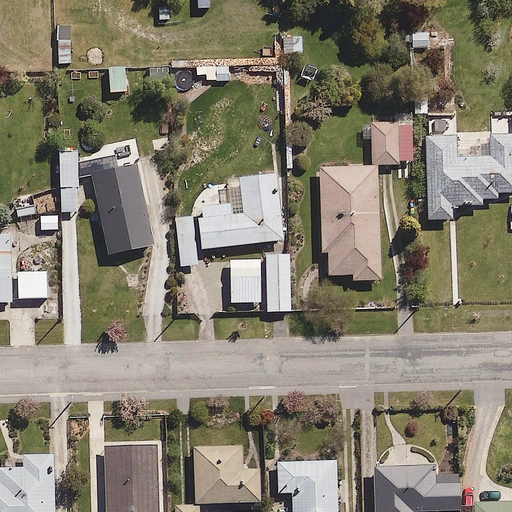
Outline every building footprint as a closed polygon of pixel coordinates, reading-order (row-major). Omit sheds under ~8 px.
[(149,71),(104,71),(104,95),(127,95),(127,85),(149,85),(149,71)] [(371,166),(317,168),(320,256),(326,256),(327,276),(351,276),(351,283),(381,282),(377,166),(401,165),(400,162),(411,162),(410,120),(362,122),(363,141),(371,141),(371,166)] [(511,195),(511,129),(488,130),(488,159),(459,160),(458,136),(423,136),(426,224),(453,223),(452,209),(482,208),(482,201),(500,200),(500,195),(511,195)] [(75,152),(59,153),(60,212),(76,211),(75,152)] [(137,166),(90,176),(108,257),(155,247),(137,166)] [(227,206),(197,208),(200,251),(280,245),(275,173),(225,177),(227,206)] [(35,198),(12,198),(12,217),(35,218),(35,198)] [(61,217),(39,216),(39,231),(60,232),(61,217)] [(195,217),(173,219),(177,268),(199,267),(195,217)] [(14,238),(0,238),(0,306),(14,306),(14,238)] [(64,242),(17,242),(17,301),(48,301),(48,270),(64,270),(64,242)] [(291,254),(262,255),(263,315),(293,314),(291,254)] [(159,511),(158,446),(103,448),(104,511),(159,511)] [(191,506),(172,506),(172,511),(201,511),(201,503),(259,502),(259,473),(242,473),(242,446),(191,447),(191,506)] [(0,511),(52,511),(51,454),(15,455),(16,465),(0,465),(0,511)] [(340,511),(339,459),(276,461),(277,494),(290,494),(290,511),(340,511)] [(434,469),(368,467),(367,511),(458,511),(459,484),(434,483),(434,469)] [(511,511),(511,501),(472,502),(472,511),(511,511)]
